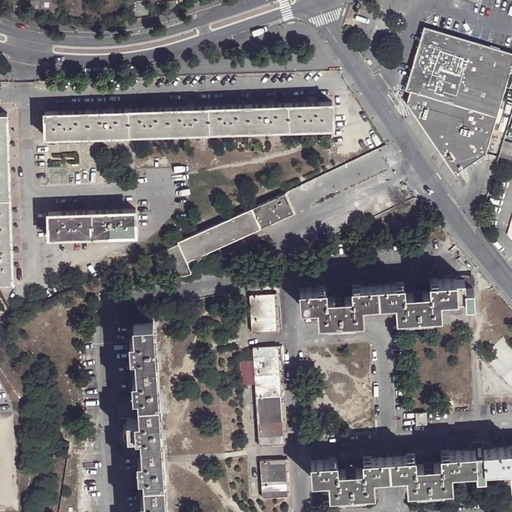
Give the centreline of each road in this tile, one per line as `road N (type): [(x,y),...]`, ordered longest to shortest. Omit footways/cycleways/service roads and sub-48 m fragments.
road 1 (residential): [(317,3),(455,217),(511,284)]
road 2 (tertiary): [(0,47),(53,59),(138,59),(317,3)]
road 3 (tertiary): [(262,0),(136,40),(55,40),(0,27)]
